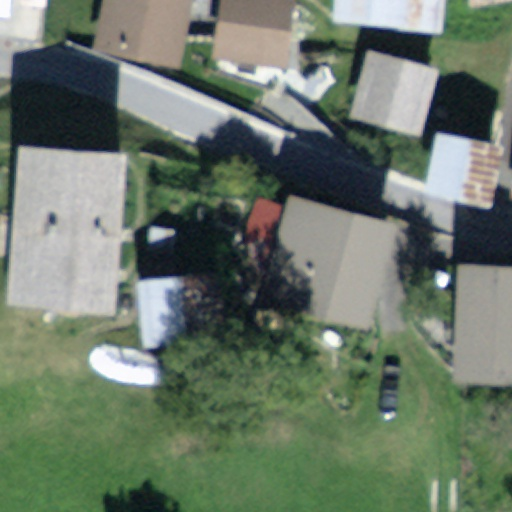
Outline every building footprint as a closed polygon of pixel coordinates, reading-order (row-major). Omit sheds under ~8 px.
[(0,0),(0,29),(41,33),(44,0),(0,0)] [(183,0),(111,0),(102,46),(170,62),(177,28),(183,0)] [(290,0),(227,0),(221,28),(217,48),(277,59),(290,0)] [(342,0),(341,16),(397,22),(396,26),(434,28),(437,0),(342,0)] [(424,79),(374,64),(360,115),(411,129),(424,79)] [(491,152),(444,140),(435,188),(481,199),(491,152)] [(120,164),(26,156),(21,224),(18,261),(41,263),(39,306),(105,312),(107,281),(68,276),(69,266),(108,270),(112,230),(113,230),(120,164)] [(317,215),(294,208),(269,296),(278,299),(278,301),(295,306),(295,305),(355,323),(381,232),(318,213),(317,215)] [(172,233),(151,231),(149,251),(169,254),(172,233)] [(511,269),(465,270),(460,374),(511,378),(511,269)] [(210,279),(145,285),(151,342),(214,336),(210,279)]
